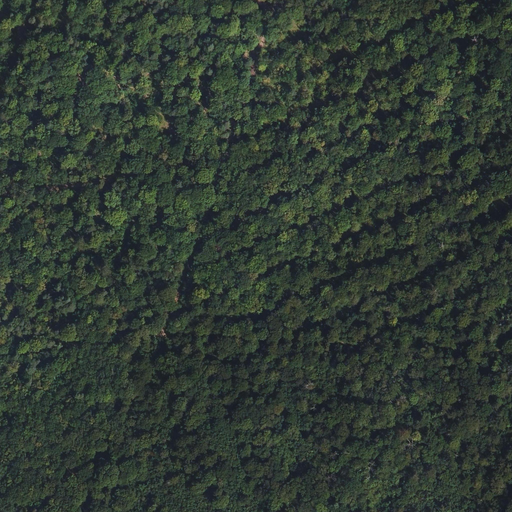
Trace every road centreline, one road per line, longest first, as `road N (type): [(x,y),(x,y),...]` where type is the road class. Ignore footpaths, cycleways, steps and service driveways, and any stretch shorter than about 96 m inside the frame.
road 1 (unknown): [(103,511),(282,1)]
road 2 (track): [(0,204),(36,211),(511,116)]
road 3 (track): [(511,352),(163,332),(0,355)]
road 4 (track): [(0,176),(163,332),(294,511)]
